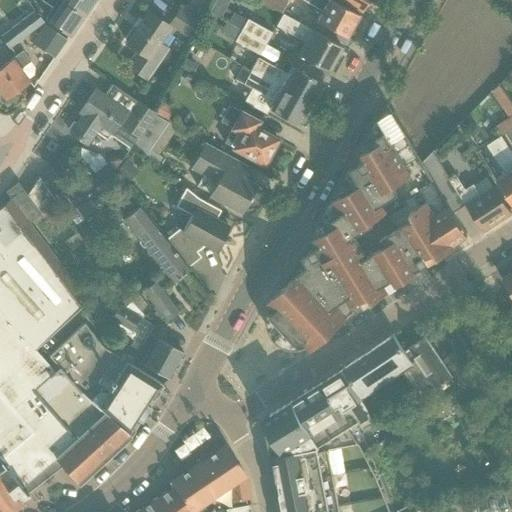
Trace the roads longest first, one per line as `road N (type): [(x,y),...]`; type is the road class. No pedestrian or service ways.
road 1 (tertiary): [(194,393),(408,0)]
road 2 (residential): [(228,418),(445,282)]
road 3 (residential): [(0,162),(111,0)]
road 4 (tertiary): [(87,511),(136,469),(194,393)]
road 5 (residential): [(445,282),(487,352),(511,421)]
